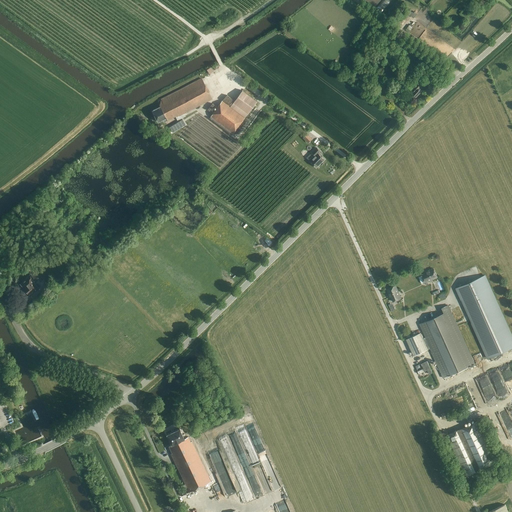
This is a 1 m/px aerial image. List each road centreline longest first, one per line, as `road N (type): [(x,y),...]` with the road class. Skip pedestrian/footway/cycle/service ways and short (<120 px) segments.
road 1 (tertiary): [(128,395),(511,29)]
road 2 (unclassified): [(128,395),(35,350),(0,302)]
